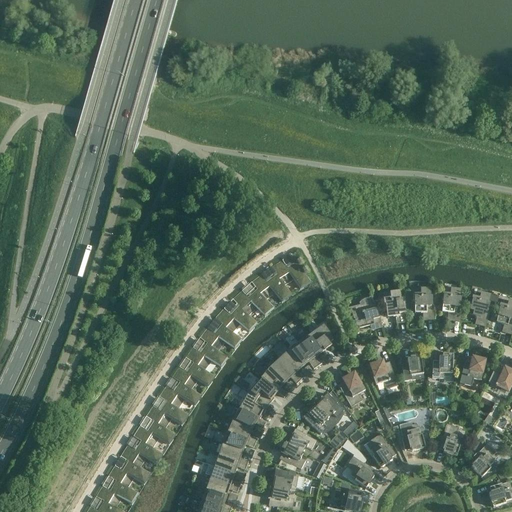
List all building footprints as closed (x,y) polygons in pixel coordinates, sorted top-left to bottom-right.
[(107,17),(169,35),(170,35),(171,35),(171,34),(172,33),(172,32),(172,31),(171,30),(170,30),(109,13),(108,13),(107,13),(106,14),(106,15),(106,16),(107,17)] [(310,283),(297,262),(287,269),(282,261),(272,267),(276,275),(284,287),(294,280),(300,289),(310,283)] [(291,295),(284,287),(276,275),(267,283),(261,275),(251,283),(257,290),(265,301),(266,301),(275,294),(282,302),(291,295)] [(431,304),(431,293),(431,289),(420,289),(420,295),(413,295),(413,302),(414,302),(414,314),(424,314),(424,313),(426,313),(426,321),(433,321),(433,304),(431,304)] [(459,305),(460,300),(461,290),(450,289),(450,295),(442,294),(442,301),(443,301),(442,313),(447,314),(447,321),(459,322),(461,306),(461,305),(459,305)] [(265,317),(273,309),(266,301),(265,301),(257,290),(248,298),(242,292),(233,300),(239,306),(248,317),(257,308),(265,317)] [(406,313),(405,303),(402,303),(401,297),(400,292),(390,293),(390,298),(383,299),(384,307),(385,306),(387,318),(396,317),(399,316),(400,324),(407,323),(405,313),(406,313)] [(487,310),(488,305),(491,296),(481,293),(479,298),(472,297),(470,304),(472,304),(469,316),(478,318),(480,318),(478,326),(485,327),(489,311),(489,310),(487,310)] [(382,328),(376,309),(374,309),(373,304),(371,298),(368,298),(368,299),(364,300),(361,302),(359,304),(360,306),(350,308),(353,319),(354,319),(357,328),(358,328),(359,329),(371,326),(370,325),(373,324),(375,330),(382,328)] [(511,302),(508,301),(507,306),(500,304),(498,312),(499,312),(496,323),(505,326),(505,325),(507,326),(505,333),(511,335),(511,302)] [(249,332),(256,324),(248,317),(239,306),(230,316),(223,309),(215,318),(222,324),(232,334),(241,325),(249,332)] [(241,341),(232,334),(222,324),(214,334),(207,329),(200,338),(207,344),(218,352),(225,343),(234,349),(241,341)] [(310,336),(322,353),(324,352),(328,349),(330,350),(338,345),(330,334),(331,333),(328,329),(327,330),(323,326),(310,336)] [(322,353),(310,336),(302,341),(299,338),(298,340),(318,367),(322,364),(316,357),(322,353)] [(313,370),(316,368),(318,367),(298,340),(296,341),(298,344),(289,350),(303,367),(308,363),(313,370)] [(204,372),(205,371),(207,368),(211,362),(220,368),(227,359),(218,352),(207,344),(200,354),(193,348),(186,358),(193,364),(204,372)] [(277,357),(300,382),(304,378),(297,372),(303,367),(289,350),(281,358),(278,355),(277,357)] [(423,375),(422,368),(424,368),(424,361),(421,361),(420,355),(410,356),(410,360),(407,360),(408,368),(402,368),(404,382),(415,381),(415,376),(423,375)] [(452,383),(452,369),(454,369),(455,362),(453,361),(453,355),(442,355),(442,358),(439,358),(438,365),(432,365),(432,379),(443,380),(444,375),(444,382),(452,383)] [(275,358),(278,361),(269,368),(285,383),(290,379),(296,385),(300,382),(277,357),(275,358)] [(471,387),(473,380),(481,382),(484,369),(483,369),(485,362),(472,359),(472,361),(465,359),(459,384),(471,387)] [(398,387),(391,368),(389,363),(383,365),(382,362),(370,367),(372,374),(375,386),(383,383),(386,391),(398,387)] [(214,378),(205,371),(204,372),(193,364),(186,373),(179,368),(172,378),(180,383),(191,391),(198,381),(207,387),(214,378)] [(262,377),(259,375),(258,377),(261,379),(277,393),(284,399),(287,394),(280,389),(285,383),(269,368),(262,377)] [(497,397),(500,398),(502,399),(504,398),(505,397),(506,396),(508,393),(511,385),(511,372),(504,369),(503,371),(495,368),(488,384),(490,385),(486,392),(497,397)] [(354,374),(343,381),(344,383),(338,386),(351,408),(362,402),(358,395),(365,391),(358,380),(357,380),(354,374)] [(249,393),(268,407),(269,406),(274,400),(272,399),(276,394),(277,393),(261,379),(258,377),(257,378),(259,381),(249,393)] [(200,397),(191,391),(180,383),(173,392),(166,387),(159,397),(166,402),(178,410),(185,400),(194,406),(200,397)] [(268,407),(249,393),(241,407),(237,405),(236,407),(258,419),(259,418),(262,413),(264,414),(268,407)] [(321,398),(314,405),(328,420),(334,426),(336,424),(339,421),(340,419),(341,418),(341,417),(342,416),(343,415),(343,414),(342,414),(343,412),(336,405),(337,405),(327,395),(322,399),(321,398)] [(187,416),(178,410),(166,402),(160,412),(153,407),(146,417),(153,422),(165,430),(165,429),(172,419),(181,425),(187,416)] [(334,426),(328,420),(314,405),(306,413),(307,414),(303,419),(313,429),(313,428),(320,435),(322,434),(322,435),(323,435),(324,434),(326,433),(328,432),(330,430),(332,428),(334,426)] [(233,420),(252,430),(255,424),(263,429),(266,424),(258,419),(236,407),(235,409),(238,411),(233,420)] [(488,416),(484,423),(492,428),(496,422),(488,416)] [(255,445),(257,440),(249,436),(252,430),(233,420),(228,431),(225,429),(224,431),(255,445)] [(174,435),(165,429),(165,430),(153,422),(147,432),(140,427),(133,437),(141,442),(152,449),(153,449),(159,439),(168,445),(174,435)] [(413,431),(411,423),(399,426),(402,439),(401,439),(404,451),(411,450),(412,452),(415,451),(425,449),(422,436),(420,437),(418,430),(413,431)] [(443,454),(446,455),(456,458),(460,446),(458,445),(461,438),(455,437),(458,429),(446,425),(442,437),(441,437),(437,449),(444,451),(443,454)] [(285,444),(303,453),(306,448),(311,451),(316,442),(307,437),(307,436),(295,430),(292,435),(290,435),(285,444)] [(255,445),(224,431),(223,433),(227,435),(222,445),(242,452),(245,446),(253,449),(255,445)] [(388,445),(380,435),(370,442),(375,449),(370,452),(374,458),(373,459),(380,469),(389,464),(392,462),(390,459),(396,455),(388,445)] [(162,455),(153,449),(152,449),(141,442),(134,451),(127,447),(120,457),(128,462),(140,469),(146,459),(156,465),(162,455)] [(303,453),(285,444),(280,453),(282,454),(279,460),(291,466),(292,466),(301,470),(305,462),(300,459),(303,453)] [(242,452),(222,445),(219,454),(216,453),(215,455),(247,467),(249,462),(240,459),(242,452)] [(496,453),(487,445),(478,454),(477,453),(468,462),(473,467),(471,469),(473,472),(473,471),(481,479),(490,470),(489,468),(494,463),(490,459),(496,453)] [(247,467),(215,455),(214,457),(217,458),(214,468),(234,475),(237,468),(245,471),(247,467)] [(328,456),(323,463),(326,466),(332,459),(328,456)] [(364,465),(353,457),(346,468),(353,472),(350,477),(356,481),(355,482),(365,490),(371,481),(373,478),(371,476),(375,471),(364,464),(364,465)] [(143,484),(149,475),(140,469),(128,462),(122,471),(114,467),(108,477),(116,482),(128,489),(134,479),(143,484)] [(207,478),(239,489),(240,484),(232,481),(234,477),(233,477),(234,475),(214,468),(211,477),(207,475),(207,478)] [(270,489),(289,493),(290,487),(296,488),(298,478),(288,476),(288,473),(275,471),(273,479),(272,479),(270,489)] [(239,489),(207,478),(206,480),(209,481),(206,490),(226,497),(227,495),(229,491),(237,494),(239,489)] [(490,499),(493,508),(505,505),(505,503),(511,501),(510,495),(511,494),(511,481),(502,485),(501,484),(489,488),(491,494),(488,495),(490,499)] [(137,495),(128,489),(116,482),(110,492),(102,487),(96,497),(104,502),(116,509),(122,499),(131,504),(137,495)] [(289,493),(270,489),(268,500),(269,500),(268,506),(282,509),(282,508),(292,510),(294,500),(288,499),(289,493)] [(340,508),(347,509),(347,511),(350,511),(359,511),(361,504),(362,504),(362,500),(360,500),(361,493),(349,490),(348,491),(336,489),(333,501),(341,502),(340,508)] [(226,497),(206,490),(203,499),(199,498),(199,500),(231,511),(232,507),(224,504),(226,497)] [(230,511),(231,511),(199,500),(198,502),(201,503),(198,511),(230,511)] [(120,511),(116,509),(104,502),(98,511),(90,507),(87,511),(120,511)]
